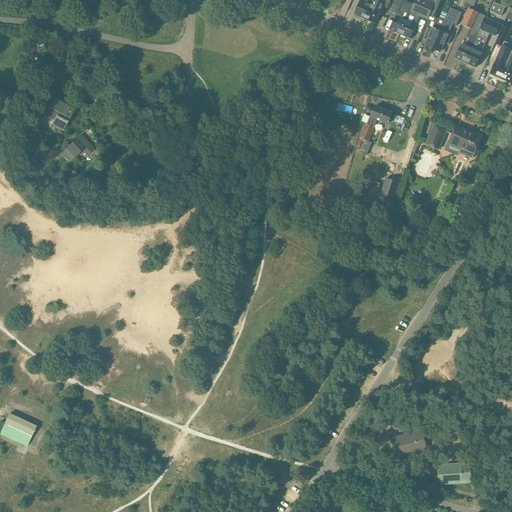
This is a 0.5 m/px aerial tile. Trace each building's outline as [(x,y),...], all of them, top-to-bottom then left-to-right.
[(360,0),(354,14),(365,19),(372,0),(361,0),(361,1),(360,0)] [(372,0),(365,19),(375,23),(381,9),(384,0),(372,0)] [(386,0),(384,6),(392,9),(392,8),(395,0),(386,0)] [(413,4),(402,0),(395,0),(392,8),(394,9),(393,11),(397,13),(390,30),(400,34),(413,4)] [(415,0),(413,4),(400,34),(410,39),(416,25),(415,24),(419,16),(428,20),(430,16),(435,3),(428,0),(427,0),(415,0)] [(429,27),(425,38),(429,39),(426,46),(433,49),(448,14),(442,12),(447,1),(445,0),(436,0),(435,3),(430,16),(435,18),(431,28),(429,27)] [(455,59),(465,63),(477,35),(479,31),(486,16),(473,11),(475,5),(471,3),(469,9),(462,25),(470,29),(467,37),(469,38),(466,46),(461,44),(455,59)] [(505,8),(494,3),(490,12),(501,17),(505,8)] [(448,14),(433,49),(440,52),(443,45),(444,45),(445,43),(448,44),(452,36),(449,35),(448,34),(453,25),(456,26),(461,13),(450,8),(448,14)] [(501,24),(485,18),(481,30),(497,37),(501,24)] [(498,37),(511,42),(511,21),(506,19),(504,24),(500,33),(498,37)] [(477,35),(465,63),(476,67),(482,53),(488,39),(477,35)] [(511,45),(504,42),(491,73),(495,75),(494,76),(500,78),(511,51),(511,45)] [(511,51),(500,78),(507,81),(511,82),(511,80),(511,51)] [(70,108),(53,98),(46,111),(44,115),(54,121),(52,125),(57,127),(57,128),(62,131),(67,122),(74,110),(70,108)] [(393,113),(375,105),(371,117),(367,124),(366,124),(360,139),(365,141),(362,148),(369,150),(372,143),(369,142),(375,128),(373,127),(377,119),(388,124),(393,113)] [(446,131),(433,126),(426,144),(439,149),(446,131)] [(469,131),(456,126),(448,144),(461,149),(459,153),(472,159),(482,136),(473,132),(472,135),(468,133),(469,131)] [(94,150),(80,135),(60,153),(59,152),(55,156),(58,160),(63,156),(68,163),(82,151),(87,156),(94,150)] [(416,142),(411,153),(413,154),(415,155),(419,143),(416,142)] [(367,186),(371,187),(367,201),(392,209),(400,183),(386,179),(382,191),(379,190),(380,184),(369,180),(367,186)] [(35,427),(9,415),(0,433),(0,434),(26,447),(35,427)] [(420,432),(393,439),(398,456),(414,452),(415,455),(426,452),(420,432)] [(471,482),(470,464),(441,466),(441,469),(438,469),(439,481),(442,484),(471,482)]
